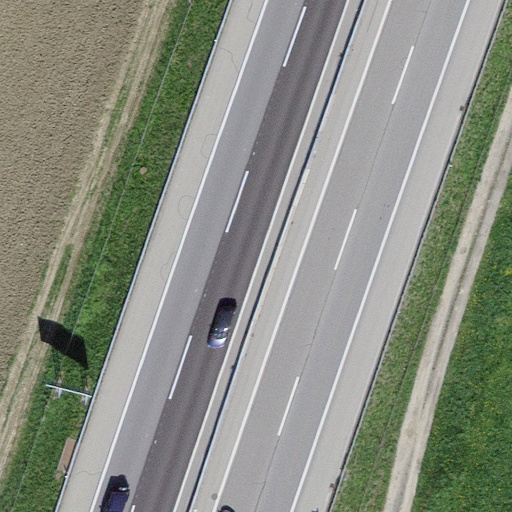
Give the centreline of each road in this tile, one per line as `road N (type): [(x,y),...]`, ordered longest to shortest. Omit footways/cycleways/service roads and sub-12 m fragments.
road 1 (motorway): [(252,511),(429,0)]
road 2 (motorway): [(308,0),(132,511)]
road 3 (track): [(511,133),(453,303),(397,511)]
